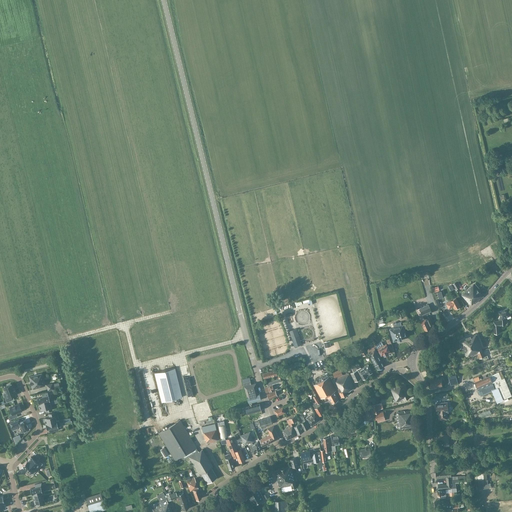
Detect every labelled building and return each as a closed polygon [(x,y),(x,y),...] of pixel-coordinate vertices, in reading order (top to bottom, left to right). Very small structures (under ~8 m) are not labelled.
[(473,285),(471,287),(462,295),(471,305),(474,302),(475,303),(483,296),(473,285)] [(417,303),(416,299),(411,301),(412,306),(424,303),(422,297),(418,299),(419,303),(417,303)] [(453,306),(455,309),(460,306),(456,298),(446,303),(449,308),(453,306)] [(430,308),(429,308),(427,305),(420,309),(421,311),(421,312),(423,316),(424,319),(421,320),(423,325),(423,324),(425,329),(426,329),(429,328),(430,327),(429,327),(433,325),(429,317),(428,317),(427,315),(432,312),(430,308)] [(500,333),(499,326),(503,326),(502,320),(502,319),(511,315),(508,308),(499,312),(500,316),(499,318),(499,321),(493,321),(494,334),(500,333)] [(394,326),(395,325),(396,327),(390,329),(394,341),(398,339),(399,340),(402,339),(402,338),(407,337),(403,325),(402,325),(401,322),(396,323),(396,322),(393,323),(394,324),(393,324),(394,326)] [(289,332),(294,347),(302,345),(297,329),(289,332)] [(480,358),(481,358),(485,357),(483,351),(477,334),(460,340),(466,356),(471,355),(478,353),(480,358)] [(384,345),(382,342),(376,345),(377,347),(382,355),(383,354),(384,355),(388,353),(388,352),(390,350),(386,344),(384,345)] [(360,350),(363,356),(368,353),(364,347),(360,350)] [(384,365),(375,349),(368,353),(377,369),(384,365)] [(363,379),(367,376),(367,375),(373,372),(368,364),(361,368),(359,364),(355,366),(357,368),(358,370),(363,379)] [(361,378),(355,366),(352,368),(353,372),(351,373),(352,376),(355,381),(361,378)] [(174,368),(155,373),(162,402),(181,398),(174,368)] [(348,373),(336,378),(336,377),(343,375),(341,369),(332,372),(335,378),(332,380),(339,393),(341,398),(342,397),(347,394),(347,393),(351,391),(350,390),(354,388),(351,381),(352,381),(348,373)] [(263,374),(264,379),(278,375),(276,370),(263,374)] [(334,391),(336,390),(329,377),(329,376),(327,372),(325,374),(327,378),(314,385),(321,398),(327,396),(328,398),(329,398),(332,403),(339,400),(334,391)] [(511,395),(504,378),(502,379),(499,372),(475,383),(481,395),(495,389),(501,401),(511,395)] [(41,374),(31,376),(29,377),(30,381),(31,384),(32,389),(44,386),(41,374)] [(456,374),(448,376),(450,386),(458,384),(456,374)] [(244,385),(256,382),(254,376),(243,380),(244,385)] [(274,390),(272,385),(275,384),(282,382),(281,378),(274,381),(267,384),(268,387),(265,388),(267,393),(274,390)] [(441,379),(430,382),(432,389),(436,388),(437,388),(439,388),(439,387),(444,386),(443,383),(442,384),(441,379)] [(7,386),(4,387),(8,397),(5,398),(6,402),(13,399),(12,396),(15,394),(14,391),(15,390),(13,388),(11,384),(10,385),(10,383),(6,385),(7,386)] [(252,402),(259,400),(261,400),(259,393),(258,394),(256,389),(257,388),(256,383),(244,386),(249,403),(252,402)] [(410,397),(404,385),(400,387),(398,384),(391,388),(392,391),(391,391),(396,402),(404,398),(405,400),(410,397)] [(278,390),(267,394),(269,399),(278,396),(277,393),(279,392),(278,390)] [(42,397),(37,398),(39,404),(50,401),(48,396),(48,395),(47,392),(41,394),(42,397)] [(325,412),(319,403),(320,402),(316,395),(313,397),(316,401),(313,403),(316,408),(315,409),(319,416),(325,412)] [(147,398),(151,415),(158,413),(154,396),(147,398)] [(52,410),(50,401),(39,404),(40,410),(45,409),(46,412),(52,410)] [(261,410),(260,403),(253,405),(252,402),(249,403),(250,406),(246,407),(248,414),(261,410)] [(10,406),(13,414),(9,416),(10,420),(18,417),(16,414),(22,412),(19,403),(10,406)] [(448,413),(447,403),(436,404),(437,414),(439,413),(439,418),(440,418),(442,420),(444,420),(445,418),(447,418),(446,413),(448,413)] [(372,418),(368,404),(361,406),(364,415),(363,415),(364,420),(372,418)] [(285,413),(283,407),(274,411),(276,414),(277,416),(285,413)] [(396,413),(398,429),(415,426),(413,414),(411,414),(411,411),(405,412),(404,411),(399,412),(399,413),(396,413)] [(320,420),(315,412),(306,418),(311,426),(320,420)] [(383,412),(375,414),(377,421),(385,419),(383,412)] [(44,418),(46,424),(56,421),(54,413),(48,414),(49,417),(44,418)] [(300,415),(302,419),(304,422),(301,423),(304,430),(309,427),(306,420),(305,421),(302,414),(300,415)] [(288,425),(289,428),(283,430),(287,439),(288,439),(297,435),(291,423),(298,420),(297,417),(296,416),(295,417),(295,416),(287,420),(289,424),(288,425)] [(262,428),(266,427),(267,426),(273,424),(270,417),(255,422),(256,425),(258,424),(260,428),(262,427),(262,428)] [(28,430),(25,420),(19,422),(18,420),(9,423),(11,427),(18,424),(21,432),(28,430)] [(59,420),(56,421),(46,424),(45,424),(47,430),(49,429),(50,432),(49,432),(58,430),(58,427),(60,426),(59,420)] [(181,456),(183,458),(184,460),(189,457),(198,472),(195,473),(197,477),(200,475),(200,476),(202,475),(207,483),(216,477),(211,467),(212,466),(202,449),(199,452),(198,451),(195,447),(196,447),(180,420),(158,433),(175,460),(181,456)] [(216,429),(215,424),(202,427),(203,433),(205,440),(206,439),(207,443),(219,440),(216,429)] [(303,431),(300,424),(294,426),(298,434),(300,433),(301,433),(302,432),(303,432),(303,431)] [(221,438),(222,438),(222,440),(221,440),(222,444),(228,443),(234,458),(237,457),(240,462),(245,460),(241,449),(236,451),(234,447),(236,446),(232,438),(226,440),(226,439),(225,439),(225,438),(227,437),(225,425),(219,426),(221,438)] [(254,441),(250,432),(248,426),(239,430),(241,436),(245,445),(254,441)] [(263,447),(279,439),(274,426),(268,429),(270,435),(260,440),(263,447)] [(333,451),(335,451),(336,451),(335,445),(342,444),(341,434),(331,436),(333,446),(332,446),(333,451)] [(449,446),(449,435),(435,436),(436,440),(442,440),(442,443),(443,443),(444,447),(449,446)] [(323,438),(325,450),(320,450),(322,462),(326,462),(325,452),(332,451),(332,447),(331,447),(329,437),(323,438)] [(262,449),(258,442),(250,446),(254,454),(262,449)] [(359,449),(360,457),(371,456),(370,448),(366,448),(364,448),(364,449),(359,449)] [(314,463),(318,462),(319,467),(323,466),(320,452),(317,453),(312,454),(310,455),(310,451),(301,453),(302,459),(303,459),(303,463),(314,461),(314,463)] [(235,468),(230,453),(224,455),(229,469),(235,468)] [(31,457),(27,461),(36,470),(40,466),(43,464),(38,460),(36,462),(31,457)] [(292,468),(293,473),(295,478),(296,481),(298,481),(297,477),(296,472),(297,472),(296,467),(298,466),(296,458),(290,460),(292,468)] [(26,461),(22,465),(28,470),(25,473),(30,477),(32,475),(36,470),(27,461),(26,461)] [(297,487),(291,466),(275,471),(280,487),(284,486),(291,485),(292,489),(297,487)] [(446,477),(446,480),(458,479),(465,479),(465,476),(451,476),(451,469),(438,471),(436,471),(436,478),(446,477)] [(477,474),(475,474),(475,480),(477,480),(477,481),(478,481),(478,484),(478,489),(489,488),(489,483),(487,483),(487,473),(477,474)] [(201,498),(198,488),(194,477),(186,480),(190,491),(192,490),(196,500),(201,498)] [(459,482),(458,479),(446,480),(447,484),(438,485),(438,490),(445,489),(453,488),(456,488),(455,483),(459,482)] [(34,485),(35,488),(30,489),(31,495),(32,495),(32,494),(42,492),(43,492),(41,483),(34,485)] [(264,499),(264,500),(267,498),(265,494),(262,496),(258,488),(248,494),(248,495),(247,496),(248,497),(249,497),(253,504),(264,499)] [(170,492),(167,494),(166,494),(169,501),(178,497),(179,502),(186,500),(183,492),(177,495),(176,492),(171,494),(170,492)] [(102,501),(100,493),(85,498),(88,505),(89,511),(102,511),(102,510),(106,509),(103,501),(102,501)] [(45,503),(43,497),(34,500),(35,506),(45,503)] [(152,509),(153,511),(171,511),(165,498),(153,504),(155,508),(152,509)] [(186,500),(179,502),(183,511),(188,508),(189,507),(186,500)] [(271,508),(272,508),(272,511),(286,511),(286,508),(286,500),(270,501),(271,508)]
